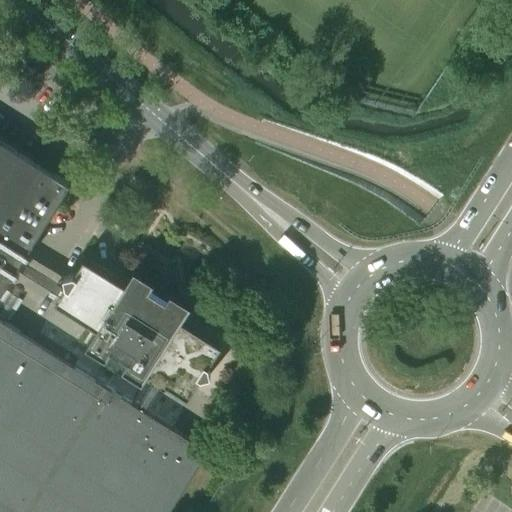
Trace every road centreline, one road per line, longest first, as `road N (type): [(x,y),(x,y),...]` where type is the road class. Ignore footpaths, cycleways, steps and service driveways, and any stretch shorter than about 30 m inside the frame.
road 1 (secondary): [(359,284),(13,0)]
road 2 (primary): [(357,391),(285,511)]
road 3 (primary): [(511,157),(441,262)]
